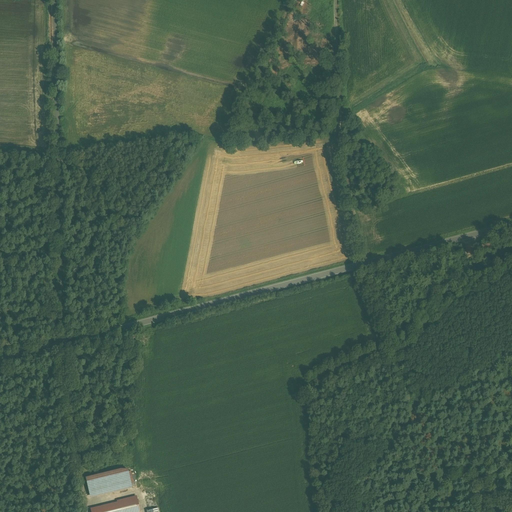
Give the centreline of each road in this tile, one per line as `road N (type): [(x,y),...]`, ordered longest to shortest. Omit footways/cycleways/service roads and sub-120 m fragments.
road 1 (secondary): [(511,225),(50,348)]
road 2 (unclassified): [(55,0),(60,92),(50,348)]
road 3 (unclassified): [(50,348),(82,511)]
